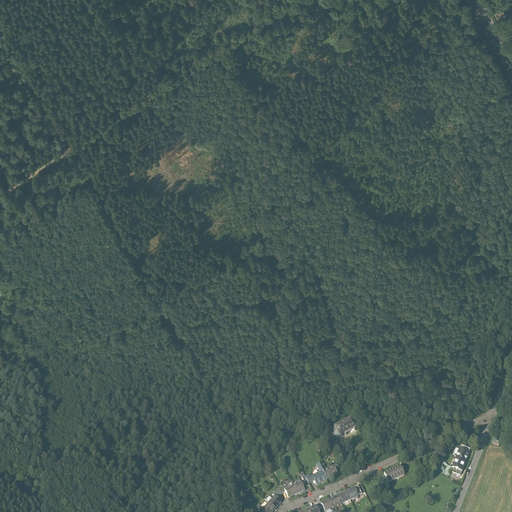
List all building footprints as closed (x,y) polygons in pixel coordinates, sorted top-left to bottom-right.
[(352,416),(333,425),(334,427),(336,431),(338,435),(339,434),(340,437),(345,435),(344,433),(351,430),(351,432),(355,430),(353,427),(356,426),(352,416)] [(457,454),(456,457),(465,461),(469,450),(469,449),(469,448),(461,445),(460,446),(459,450),(457,454)] [(448,465),(440,457),(435,462),(443,471),(442,475),(448,477),(450,471),(452,467),(448,465)] [(456,457),(452,467),(461,471),(465,461),(456,457)] [(322,463),(316,466),(319,472),(322,470),(325,469),(322,463)] [(336,464),(327,468),(331,477),(337,475),(335,471),(338,469),(336,464)] [(383,473),(387,482),(403,475),(399,466),(383,473)] [(331,477),(327,468),(325,469),(322,470),(327,479),(331,477)] [(319,472),(316,473),(320,482),(327,479),(322,470),(319,472)] [(320,482),(316,473),(309,477),(308,475),(304,477),(307,483),(314,480),(316,484),(320,482)] [(300,482),(292,485),(296,494),(304,490),(300,482)] [(274,497),(277,499),(281,494),(285,492),(283,490),(285,489),(284,485),(278,488),(272,495),(274,497)] [(285,492),(287,498),(296,494),(292,485),(285,489),(283,490),(285,492)] [(358,485),(346,491),(349,499),(358,495),(361,493),(358,485)] [(346,491),(338,495),(341,503),(349,499),(346,491)] [(338,495),(329,498),(333,506),(341,503),(338,495)] [(272,500),(268,504),(275,510),(281,503),(277,499),(274,497),(272,500)] [(329,498),(321,502),(324,510),(333,506),(329,498)] [(258,507),(262,510),(268,504),(264,500),(258,507)]
